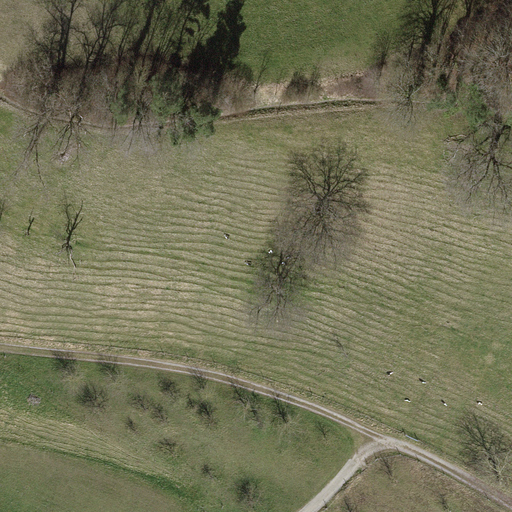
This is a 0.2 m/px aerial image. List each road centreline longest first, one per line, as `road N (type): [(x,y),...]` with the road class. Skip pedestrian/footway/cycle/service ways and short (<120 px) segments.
road 1 (track): [(511,505),(389,437),(169,361),(0,346)]
road 2 (track): [(0,92),(71,118),(122,125),(309,103),(511,110)]
